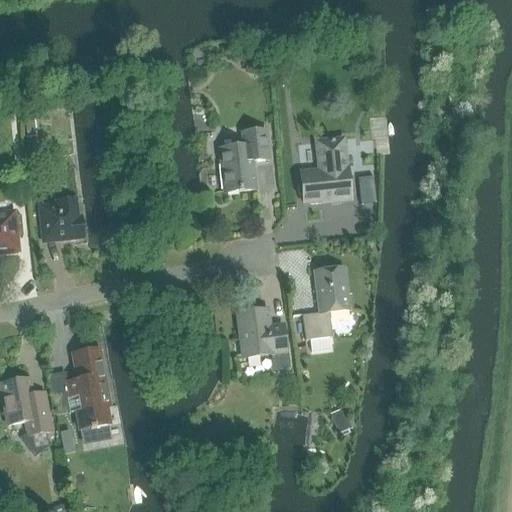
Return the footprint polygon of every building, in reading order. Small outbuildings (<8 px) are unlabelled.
[(250,60),(246,71),(261,77),(265,65),(250,60)] [(11,80),(0,80),(0,81),(2,101),(13,100),(11,80)] [(33,119),(24,120),(26,139),(34,138),(33,119)] [(238,194),(255,192),(252,164),(268,162),(265,132),(241,135),(243,149),(219,151),(223,194),(237,192),(238,194)] [(346,170),(342,141),(316,144),(319,173),(300,175),(303,205),(332,202),(332,204),(351,202),(347,170),(346,170)] [(370,161),(359,162),(360,169),(371,168),(370,161)] [(357,180),(360,207),(376,205),(373,178),(357,180)] [(55,208),(39,210),(43,244),(83,239),(81,220),(77,220),(75,200),(54,202),(55,208)] [(14,218),(13,215),(0,216),(0,254),(17,253),(16,238),(23,238),(21,217),(14,218)] [(319,316),(302,318),(305,343),(309,342),(311,354),(330,352),(329,340),(332,339),(329,315),(349,313),(343,271),(314,275),(319,316)] [(243,361),(270,357),(273,373),(288,371),(283,328),(269,329),(266,312),(237,316),(243,361)] [(109,427),(106,409),(109,409),(98,352),(73,356),(77,383),(67,385),(70,400),(66,401),(69,415),(76,414),(79,432),(109,427)] [(25,425),(27,435),(20,441),(34,460),(51,447),(47,441),(46,435),(51,434),(46,405),(34,407),(29,381),(0,386),(0,388),(7,428),(25,425)] [(344,412),(330,417),(338,438),(352,432),(344,412)] [(74,455),(70,433),(60,435),(64,457),(74,455)] [(191,450),(179,452),(182,467),(194,465),(191,450)]
